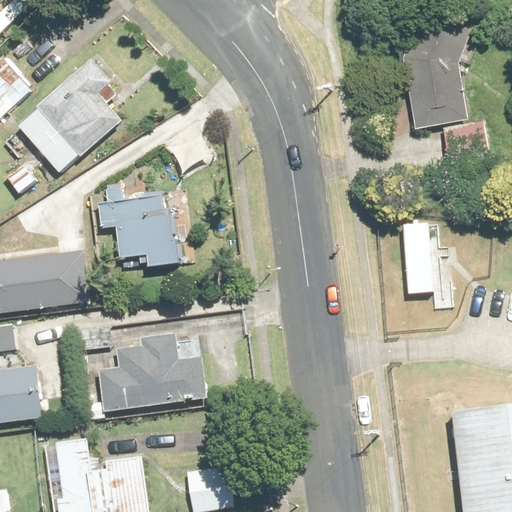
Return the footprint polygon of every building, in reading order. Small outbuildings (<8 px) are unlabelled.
[(480,26),(435,7),(412,61),(420,129),(476,123),(468,53),(480,26)] [(9,58),(0,65),(0,117),(5,122),(39,92),(9,58)] [(115,83),(99,64),(22,131),(63,177),(127,120),(104,93),(115,83)] [(494,126),(450,131),(456,173),(499,167),(494,126)] [(44,180),(30,165),(14,179),(27,194),(44,180)] [(156,267),(186,263),(180,212),(172,213),(170,198),(103,206),(106,232),(121,230),(125,259),(155,255),(156,267)] [(435,226),(408,228),(413,298),(440,296),(435,226)] [(22,327),(0,328),(0,357),(24,356),(22,327)] [(125,368),(105,370),(109,412),(214,402),(209,355),(194,356),(191,329),(151,333),(152,341),(122,344),(125,368)] [(45,370),(0,375),(0,425),(50,420),(45,370)] [(511,511),(511,399),(441,405),(449,511),(511,511)] [(156,511),(152,459),(97,463),(95,440),(61,443),(66,511),(156,511)] [(235,466),(194,472),(199,511),(207,511),(241,507),(235,466)]
